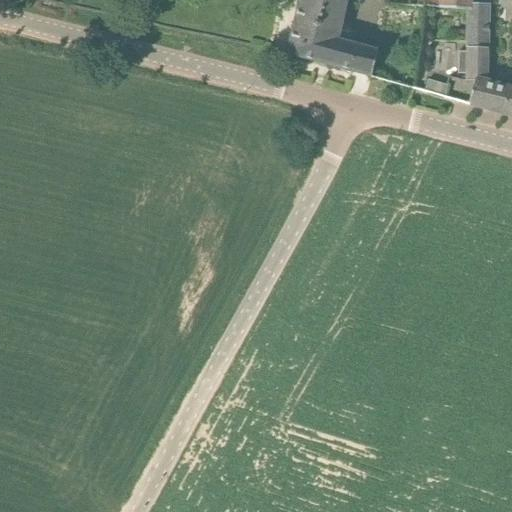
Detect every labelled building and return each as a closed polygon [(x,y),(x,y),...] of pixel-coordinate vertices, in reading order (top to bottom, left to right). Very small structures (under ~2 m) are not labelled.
[(299,0),(286,55),(351,73),(353,73),(353,72),(368,76),(367,77),(371,78),(377,52),(335,41),(344,2),(344,0),(299,0)] [(438,9),(438,0),(417,0),(417,8),(438,9)] [(438,0),(438,9),(468,11),(468,5),(470,5),(470,0),(438,0)] [(468,105),(504,115),(511,90),(486,83),(487,6),(470,5),(468,5),(468,11),(467,52),(459,52),(458,74),(467,74),(467,81),(475,81),(468,105)] [(445,96),(448,86),(429,81),(426,91),(445,96)] [(300,125),(298,130),(305,133),(307,127),(300,125)]
